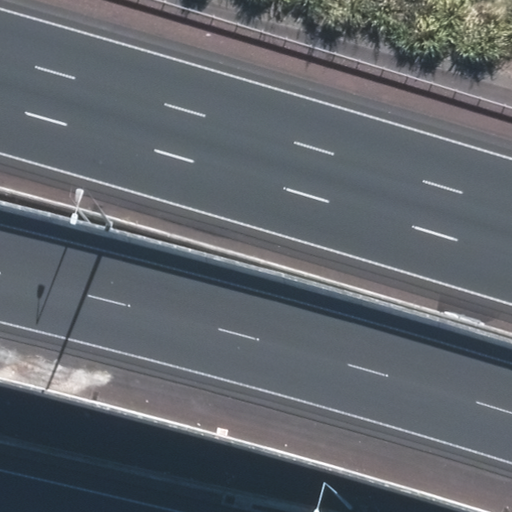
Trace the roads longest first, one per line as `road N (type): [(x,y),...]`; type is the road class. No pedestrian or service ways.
road 1 (motorway): [(0,106),(511,254)]
road 2 (motorway): [(511,398),(0,268)]
